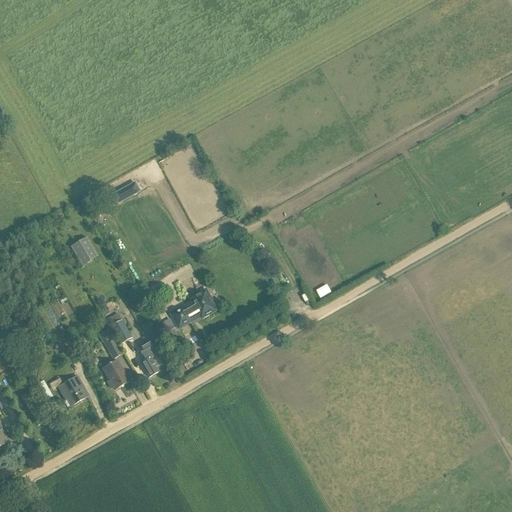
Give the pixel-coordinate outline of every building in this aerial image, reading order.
[(135,183),(111,196),(116,205),(139,192),(135,183)] [(86,238),(70,247),(81,267),(98,257),(86,238)] [(195,302),(173,314),(180,327),(192,321),(190,319),(194,317),(197,318),(202,315),(203,317),(216,310),(211,301),(212,300),(207,291),(200,295),(201,296),(193,300),(195,302)] [(105,305),(99,308),(104,316),(110,313),(105,305)] [(147,320),(141,324),(159,353),(165,349),(147,320)] [(121,321),(110,327),(120,345),(132,338),(121,321)] [(107,330),(100,334),(113,359),(122,354),(114,339),(113,340),(107,330)] [(149,343),(137,350),(145,362),(141,364),(149,378),(158,373),(155,367),(159,365),(154,356),(157,355),(155,351),(149,343)] [(73,345),(63,352),(69,363),(80,357),(73,345)] [(117,362),(103,370),(109,381),(107,382),(111,389),(113,388),(115,390),(129,382),(117,362)] [(72,379),(57,387),(65,401),(67,400),(71,406),(88,396),(82,384),(77,387),(72,379)] [(45,418),(30,392),(22,397),(36,423),(45,418)] [(0,444),(1,446),(9,441),(0,425),(0,444)] [(30,436),(28,429),(14,433),(16,440),(30,436)]
